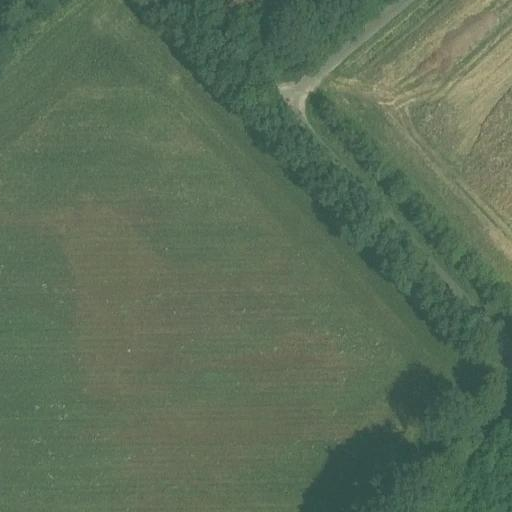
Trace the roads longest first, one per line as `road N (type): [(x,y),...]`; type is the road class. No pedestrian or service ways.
road 1 (residential): [(268,97),(511,357)]
road 2 (residential): [(268,97),(377,0)]
road 3 (residential): [(169,0),(268,97)]
